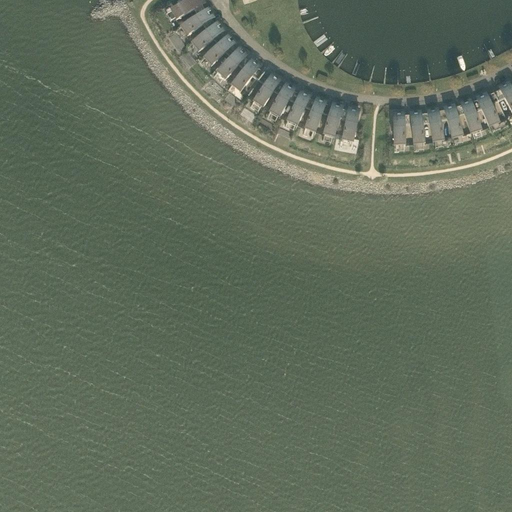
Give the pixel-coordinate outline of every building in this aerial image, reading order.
[(180,2),(172,6),(174,10),(179,20),(198,9),(197,8),(203,5),(199,0),(192,0),(182,5),(180,2)] [(206,23),(212,19),(207,12),(207,11),(183,27),(189,36),(207,24),(206,23)] [(217,37),(222,33),(216,26),(217,26),(217,25),(194,43),(201,52),(218,38),(217,37)] [(214,66),(229,51),(228,50),(233,46),(227,39),(228,39),(227,39),(206,58),(214,66)] [(182,55),(186,60),(189,58),(193,63),(197,60),(189,50),(182,55)] [(227,79),(242,64),(241,62),(245,58),(239,52),(239,51),(219,72),(227,79)] [(242,92),(255,75),(254,74),(258,69),(251,64),(252,63),(251,63),(234,85),(242,92)] [(264,107),(280,84),(280,83),(279,84),(272,79),(269,84),(267,83),(255,101),(264,107)] [(509,86),(501,90),(504,96),(502,96),(511,114),(511,91),(509,85),(508,85),(509,86)] [(282,93),(271,112),(281,117),(295,92),(294,92),(287,88),(284,94),(282,93)] [(298,101),(289,120),(298,125),(310,99),(302,96),(299,102),(298,101)] [(488,127),(498,122),(489,103),(488,103),(485,98),(477,101),(477,100),(477,101),(488,127)] [(316,132),(326,105),(318,102),(315,109),(314,108),(306,128),(316,132)] [(470,133),(480,130),(473,109),(472,110),(469,104),(461,107),(461,106),(470,133)] [(331,113),(324,134),(335,137),(343,109),(342,109),(342,110),(334,108),(332,114),(331,113)] [(445,110),(444,110),(451,138),(462,135),(456,115),(455,115),(453,109),(445,111),(445,110)] [(347,118),(343,139),(354,141),(359,114),(350,112),(349,118),(347,118)] [(433,142),(443,140),(439,119),(438,119),(436,113),(428,114),(428,113),(427,114),(433,142)] [(413,144),(424,143),(422,122),(420,122),(419,115),(411,116),(410,116),(413,144)] [(394,145),(405,144),(404,123),(403,123),(402,116),(393,117),(394,145)]
